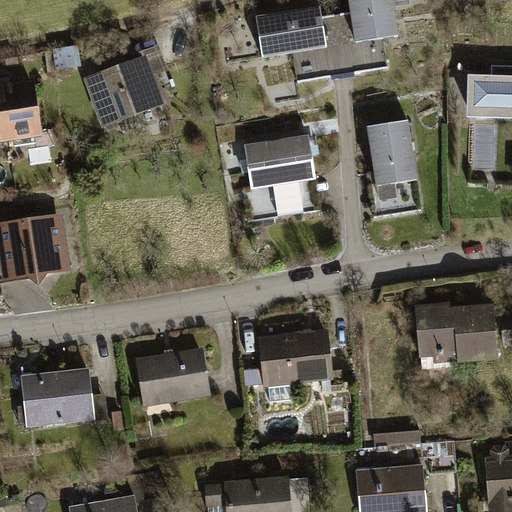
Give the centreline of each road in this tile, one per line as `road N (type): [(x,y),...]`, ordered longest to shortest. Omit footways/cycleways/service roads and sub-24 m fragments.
road 1 (residential): [(511,256),(0,331)]
road 2 (track): [(0,48),(225,0)]
